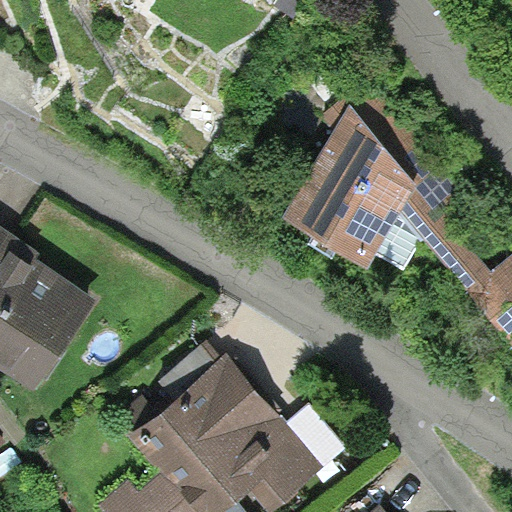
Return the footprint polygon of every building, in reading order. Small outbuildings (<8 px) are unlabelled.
[(459,175),(371,67),(319,101),(332,118),(284,194),(368,247),(398,198),(468,283),(492,264),(450,213),(455,211),(438,189),(459,175)] [(0,235),(10,222),(0,214),(0,235)] [(0,357),(30,379),(98,288),(10,222),(0,235),(0,357)] [(511,248),(492,264),(468,283),(511,336),(511,334),(511,248)] [(172,384),(220,346),(207,331),(159,368),(172,384)] [(288,415),(227,340),(220,346),(172,384),(128,420),(161,462),(139,480),(131,469),(99,495),(112,511),(205,511),(250,477),(272,504),(339,450),(302,404),(288,415)] [(396,511),(381,493),(357,511),(396,511)]
